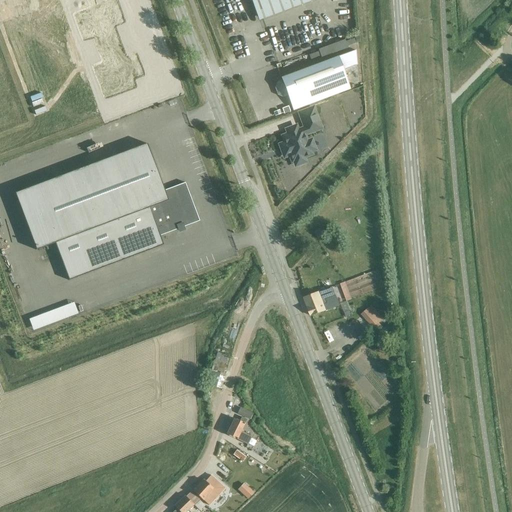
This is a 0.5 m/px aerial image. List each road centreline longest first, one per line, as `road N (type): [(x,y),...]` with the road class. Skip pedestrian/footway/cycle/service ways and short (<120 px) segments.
road 1 (secondary): [(397,0),(412,203),(452,511)]
road 2 (tertiary): [(284,289),(176,0)]
road 3 (unclassified): [(156,511),(206,458),(251,323),(263,299),(284,289)]
road 4 (tertiary): [(368,511),(284,289)]
